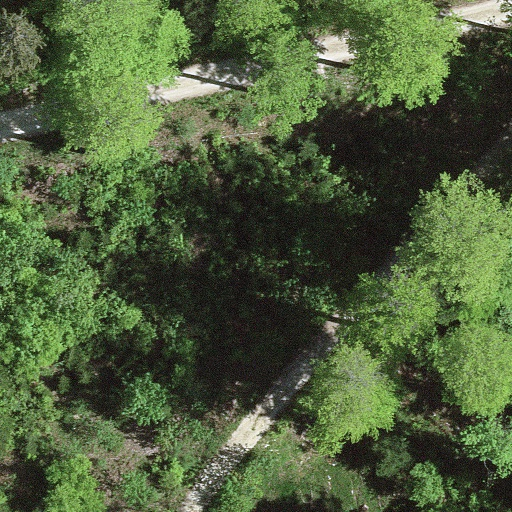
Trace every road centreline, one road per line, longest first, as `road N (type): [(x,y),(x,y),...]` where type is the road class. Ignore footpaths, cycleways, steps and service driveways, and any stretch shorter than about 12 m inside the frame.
road 1 (track): [(0,122),(511,11)]
road 2 (track): [(185,511),(288,382),(511,136)]
